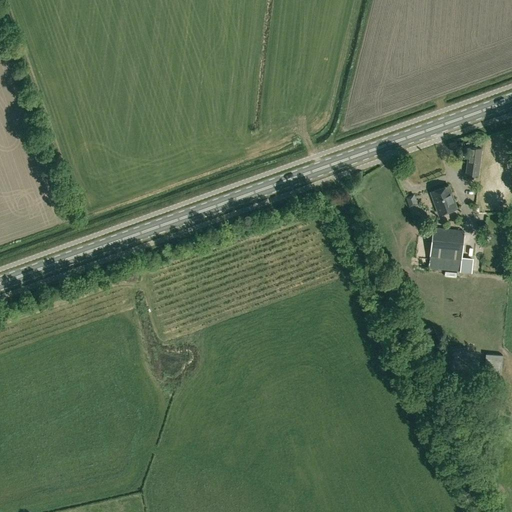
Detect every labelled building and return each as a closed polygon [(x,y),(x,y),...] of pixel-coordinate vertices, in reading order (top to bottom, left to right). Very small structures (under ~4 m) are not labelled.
[(451,149),(458,147),(456,141),(448,143),(451,149)] [(478,175),(481,148),(469,147),(466,174),(478,175)] [(439,214),(457,207),(449,185),(431,191),(439,214)] [(460,271),(464,234),(433,231),(429,268),(460,271)] [(486,353),(485,365),(484,377),(500,379),(502,355),(486,353)]
